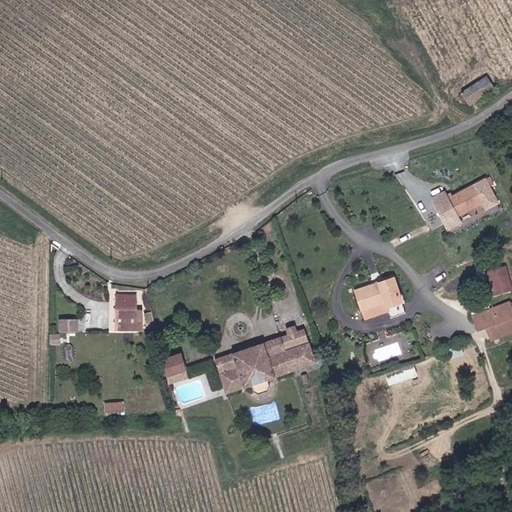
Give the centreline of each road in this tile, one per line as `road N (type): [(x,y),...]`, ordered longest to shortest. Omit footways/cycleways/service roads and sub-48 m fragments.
road 1 (unclassified): [(511,97),(439,136),(327,170),(235,234),(131,278),(85,257),(0,192)]
road 2 (unknown): [(327,170),(356,223),(407,255),(455,314),(483,334),(506,383),(511,423)]
